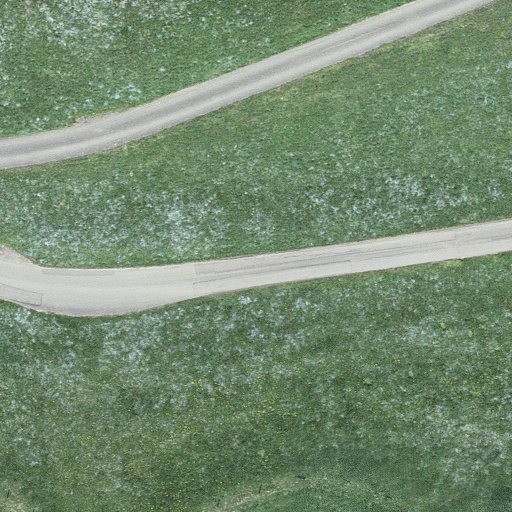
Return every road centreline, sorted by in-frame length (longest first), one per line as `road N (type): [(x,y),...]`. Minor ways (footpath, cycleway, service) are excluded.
road 1 (unclassified): [(0,277),(44,288),(137,289),(511,234)]
road 2 (track): [(453,0),(134,124),(0,153)]
